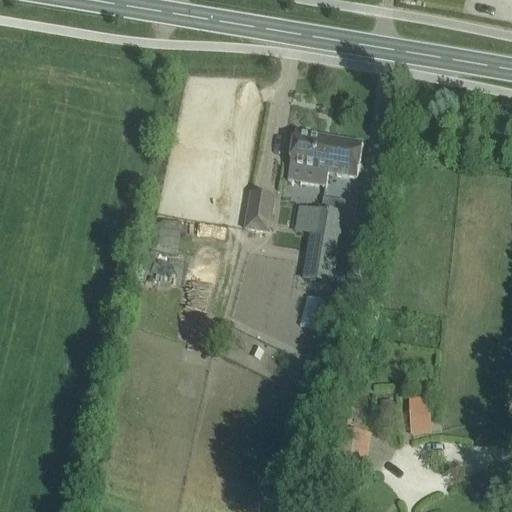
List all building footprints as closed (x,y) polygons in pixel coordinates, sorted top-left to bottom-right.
[(291,169),(288,182),(327,189),(329,176),(358,181),(363,146),(296,135),(291,169)] [(252,195),(246,231),(269,235),(276,199),(252,195)] [(315,210),(305,282),(331,286),(343,215),(315,210)] [(158,253),(180,254),(182,224),(160,223),(158,253)] [(151,258),(149,304),(173,305),(175,259),(151,258)] [(308,297),(302,325),(322,330),(329,302),(308,297)] [(430,399),(409,400),(411,437),(432,436),(430,399)] [(360,478),(366,436),(338,432),(332,473),(360,478)]
